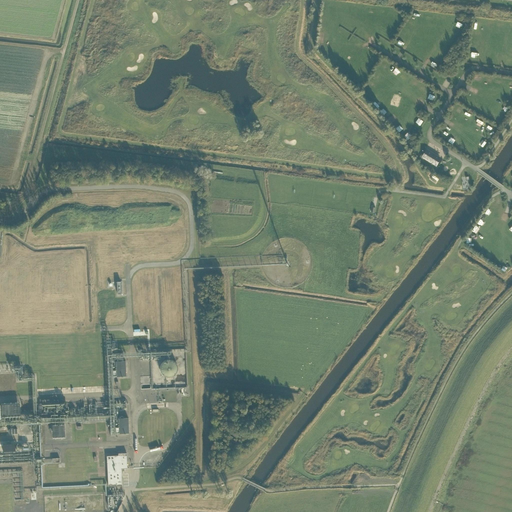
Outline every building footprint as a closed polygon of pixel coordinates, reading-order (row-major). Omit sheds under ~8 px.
[(423,157),(436,166),(438,163),(437,162),(440,158),(433,154),(428,151),(425,155),(424,154),(423,157)] [(180,371),(174,358),(160,363),(166,377),(180,371)] [(117,377),(123,376),(123,378),(125,378),(125,376),(126,376),(125,361),(116,361),(117,377)] [(19,380),(33,379),(33,374),(24,375),(23,364),(12,364),(12,371),(19,371),(19,380)] [(55,400),(41,403),(43,409),(49,411),(50,408),(54,407),(55,410),(56,410),(57,412),(61,412),(61,409),(65,408),(66,405),(65,402),(55,400)] [(1,403),(2,416),(20,415),(20,402),(1,403)] [(129,433),(128,418),(118,418),(118,423),(119,423),(119,433),(129,433)] [(52,425),(52,438),(65,438),(64,425),(52,425)] [(4,451),(17,451),(16,443),(4,444),(4,451)] [(107,456),(108,486),(122,486),(121,469),(127,468),(126,453),(118,454),(118,456),(107,456)]
